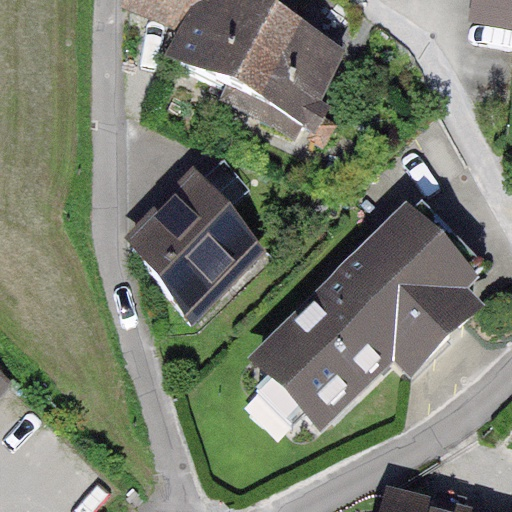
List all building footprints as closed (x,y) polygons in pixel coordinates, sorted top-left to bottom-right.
[(133,0),(132,3),(194,29),(173,65),(316,138),(313,143),(325,150),(336,130),(324,123),(327,119),(316,113),(345,60),(284,33),(299,0),(133,0)] [(329,48),(338,22),(302,10),(293,35),(329,48)] [(262,259),(201,186),(135,251),(193,326),(262,259)] [(468,288),(409,228),(262,370),(321,431),(396,359),(413,377),(474,318),(457,300),(468,288)] [(380,511),(464,511),(386,492),(380,511)]
